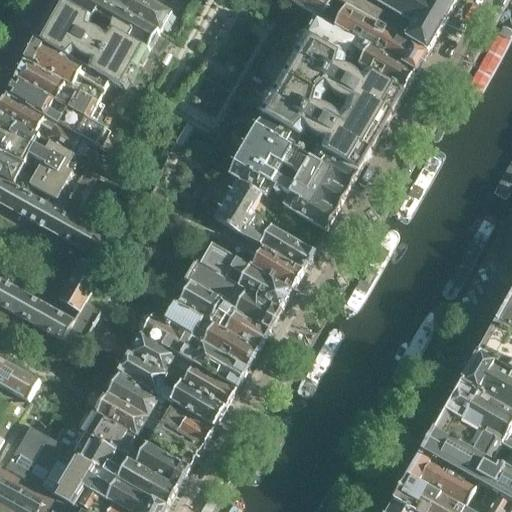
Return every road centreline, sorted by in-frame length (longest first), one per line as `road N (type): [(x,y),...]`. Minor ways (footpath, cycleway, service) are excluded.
road 1 (residential): [(468,0),(184,511)]
road 2 (residential): [(370,511),(511,264)]
